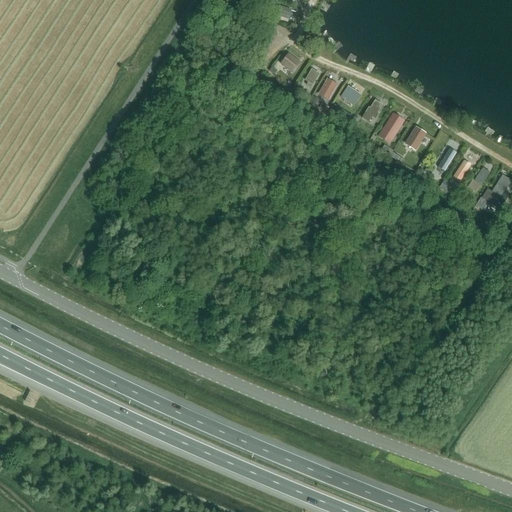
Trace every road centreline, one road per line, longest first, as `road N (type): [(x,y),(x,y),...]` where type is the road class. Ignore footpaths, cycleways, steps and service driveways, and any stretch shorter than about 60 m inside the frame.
road 1 (unclassified): [(511,490),(178,359),(0,269)]
road 2 (motorway): [(417,511),(223,433),(0,325)]
road 3 (motorway): [(0,355),(348,511)]
road 4 (track): [(491,155),(397,94),(306,52),(300,29),(313,0)]
